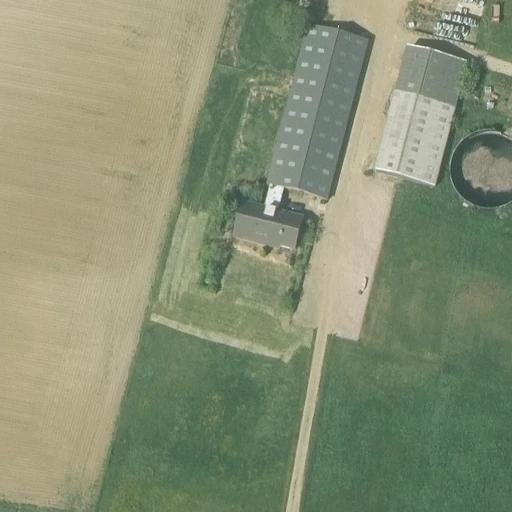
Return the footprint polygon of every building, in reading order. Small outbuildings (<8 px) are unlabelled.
[(328,203),(368,43),(305,27),(265,187),(270,189),(265,212),(242,206),(234,240),(266,248),(267,245),(293,252),(301,221),(276,215),(282,192),(328,203)] [(433,189),(465,66),(406,50),(373,173),(433,189)] [(487,213),(494,213),(500,211),(506,209),(511,205),(511,142),(505,139),(499,136),(493,135),(486,135),(479,136),(473,138),(467,141),(462,145),(457,150),(454,155),(451,161),(449,167),(449,174),(449,181),(451,187),(454,193),(458,199),(462,204),(468,208),(474,211),(480,212),(487,213)] [(507,280),(511,250),(511,246),(420,230),(425,203),(360,191),(357,208),(350,207),(342,250),(507,280)] [(511,333),(472,326),(466,363),(511,370),(511,333)]
